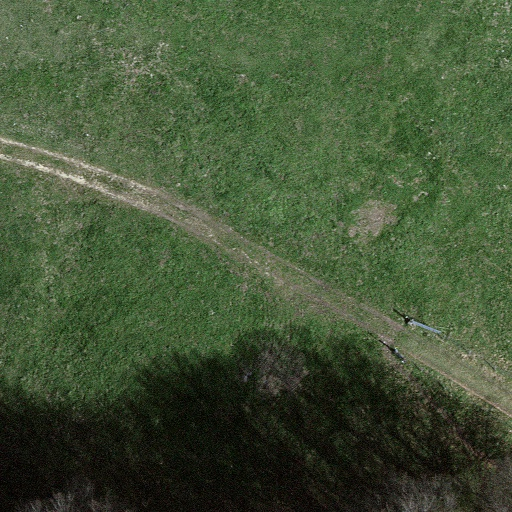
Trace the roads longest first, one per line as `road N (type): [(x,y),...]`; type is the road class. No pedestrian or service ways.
road 1 (track): [(397,349),(157,208),(0,179)]
road 2 (track): [(511,421),(397,349)]
